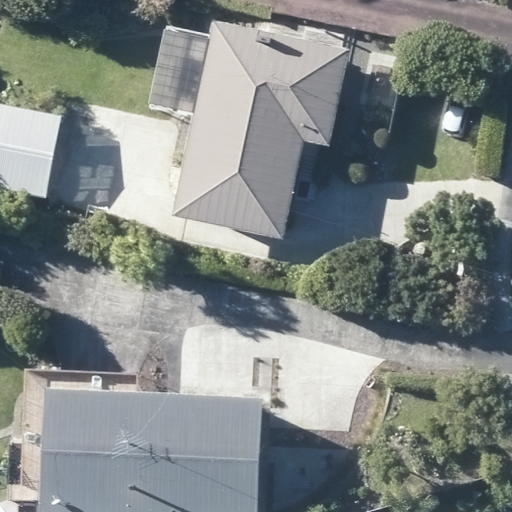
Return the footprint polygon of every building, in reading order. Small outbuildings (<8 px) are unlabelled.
[(352,31),(347,23),(345,15),(327,13),(323,18),(319,23),(316,26),(320,35),(344,40),(352,31)] [(320,35),(276,26),(231,17),(229,29),(196,23),(184,86),(216,93),(210,121),(192,205),(191,212),(301,235),(310,188),(320,139),(328,141),(345,144),(364,44),(344,40),(320,35)] [(75,114),(64,111),(0,98),(0,185),(59,196),(75,114)] [(166,389),(136,387),(67,384),(63,488),(63,501),(61,510),(103,511),(276,511),(281,394),(272,393),(260,392),(179,389),(166,389)] [(382,511),(412,511),(409,503),(382,511)]
